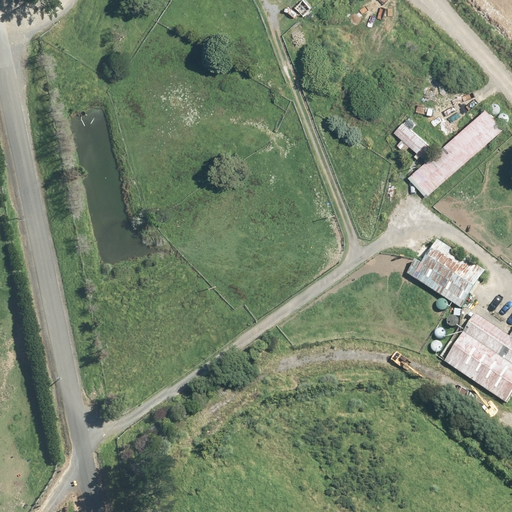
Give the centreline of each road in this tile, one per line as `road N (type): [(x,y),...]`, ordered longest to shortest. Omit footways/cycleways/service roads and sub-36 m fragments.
road 1 (unclassified): [(98,511),(0,42)]
road 2 (unknown): [(46,511),(84,446),(400,228)]
